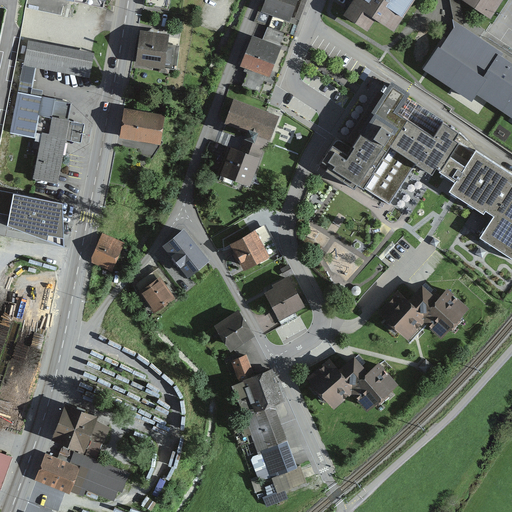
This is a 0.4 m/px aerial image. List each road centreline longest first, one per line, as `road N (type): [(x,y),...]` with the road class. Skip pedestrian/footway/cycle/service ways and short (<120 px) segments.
road 1 (primary): [(128,0),(64,338),(10,511)]
road 2 (residential): [(318,0),(291,80),(325,112),(288,231),(320,321),(313,335),(272,358)]
road 3 (residential): [(272,358),(183,207),(256,0)]
road 4 (residential): [(327,476),(272,358)]
